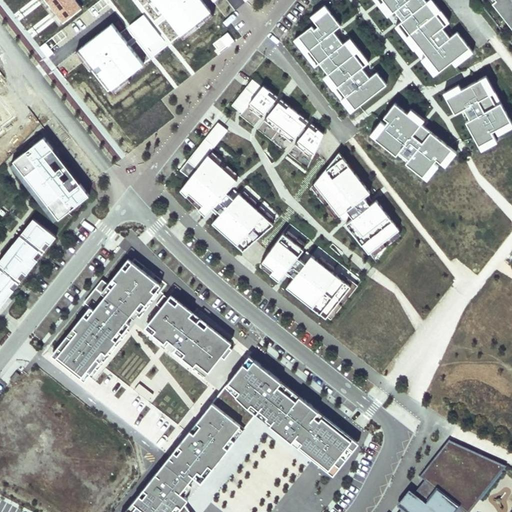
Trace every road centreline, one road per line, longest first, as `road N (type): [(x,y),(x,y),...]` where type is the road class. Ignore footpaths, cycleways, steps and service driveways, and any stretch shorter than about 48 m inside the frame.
road 1 (residential): [(354,511),(397,431),(129,199)]
road 2 (residential): [(129,199),(0,25)]
road 3 (residential): [(260,28),(129,199)]
road 4 (residential): [(129,199),(0,360)]
